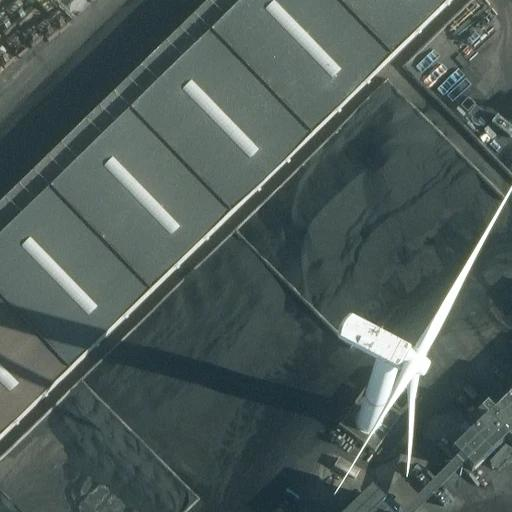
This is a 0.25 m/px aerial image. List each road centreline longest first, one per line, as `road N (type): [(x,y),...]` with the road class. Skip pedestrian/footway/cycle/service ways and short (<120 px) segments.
road 1 (unknown): [(511,5),(131,0),(0,121)]
road 2 (unknown): [(287,511),(511,319)]
